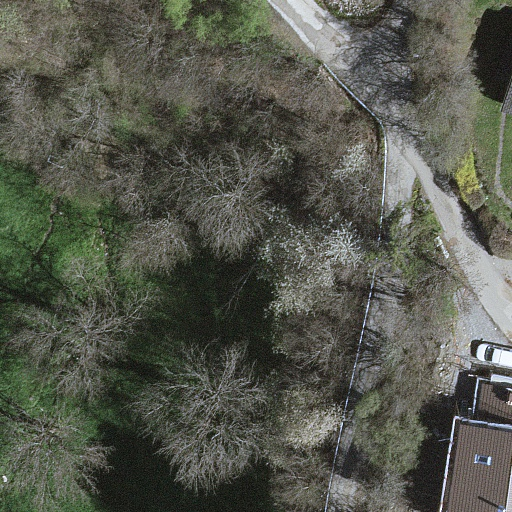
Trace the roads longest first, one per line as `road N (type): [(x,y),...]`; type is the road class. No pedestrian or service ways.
road 1 (residential): [(396,125),(350,511)]
road 2 (residential): [(511,351),(495,338),(446,205),(396,125)]
road 3 (residential): [(396,125),(283,0)]
road 4 (residential): [(424,0),(396,125)]
